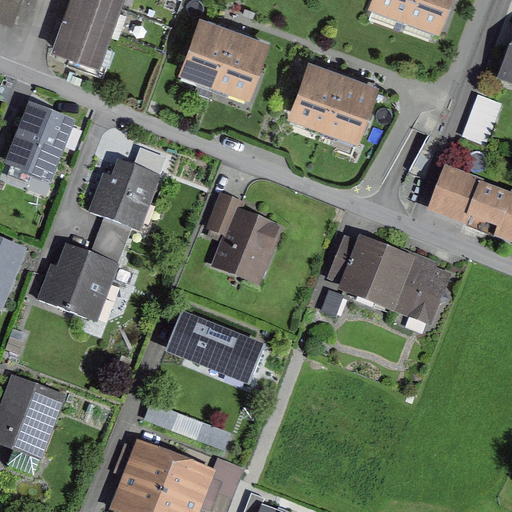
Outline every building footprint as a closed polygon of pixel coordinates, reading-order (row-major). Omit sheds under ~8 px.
[(103,68),(126,0),(70,0),(53,51),(103,68)] [(460,0),(375,0),(372,10),(447,37),(460,0)] [(267,51),(201,27),(180,84),(247,107),(267,51)] [(511,88),(511,63),(503,86),(511,88)] [(383,94),(308,67),(288,123),(363,150),(383,94)] [(480,94),(465,137),(488,145),(503,103),(480,94)] [(59,188),(80,124),(26,106),(5,170),(59,188)] [(104,173),(90,211),(147,232),(166,179),(121,162),(115,177),(104,173)] [(511,193),(449,169),(432,212),(511,243),(511,193)] [(263,283),(284,227),(237,209),(240,200),(220,193),(208,227),(227,234),(215,266),(263,283)] [(455,272),(363,238),(361,244),(346,238),(330,279),(345,285),(343,291),(435,325),(455,272)] [(0,313),(5,315),(29,251),(0,240),(0,313)] [(52,258),(37,298),(99,320),(119,264),(66,244),(60,261),(52,258)] [(270,346),(188,316),(172,359),(254,389),(270,346)] [(67,395),(14,375),(3,405),(0,404),(0,445),(42,461),(67,395)] [(203,511),(219,470),(140,441),(114,511),(203,511)]
